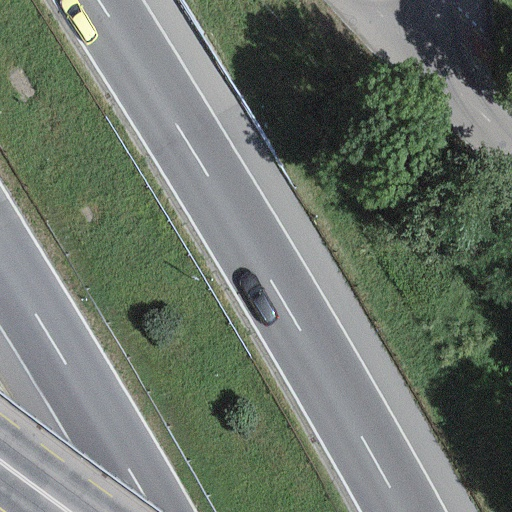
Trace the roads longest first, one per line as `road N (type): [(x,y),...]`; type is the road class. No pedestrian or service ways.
road 1 (motorway): [(397,511),(288,317),(86,0)]
road 2 (motorway): [(0,264),(148,511)]
road 3 (unclassified): [(394,0),(511,138)]
